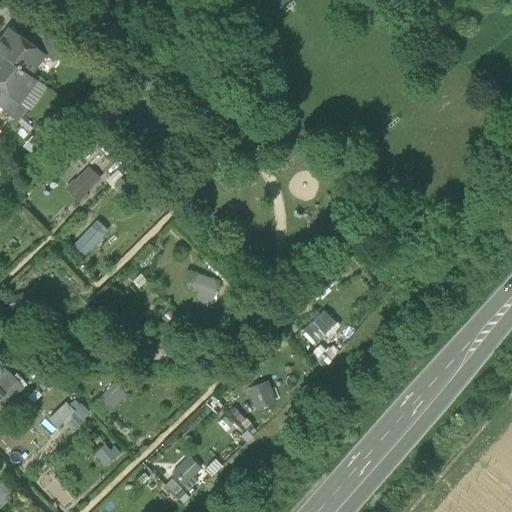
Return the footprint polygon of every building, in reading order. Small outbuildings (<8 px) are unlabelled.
[(9,29),(0,41),(0,54),(28,75),(29,75),(44,54),(31,45),(9,29)] [(44,54),(53,60),(65,42),(41,30),(31,45),(44,54)] [(35,79),(29,75),(28,75),(0,54),(0,89),(2,91),(18,102),(35,79)] [(0,93),(0,107),(17,122),(27,109),(18,102),(2,91),(0,93)] [(65,187),(79,201),(103,178),(89,164),(65,187)] [(85,254),(99,240),(88,229),(74,242),(85,254)] [(191,270),(185,284),(214,297),(220,282),(191,270)] [(302,328),(315,343),(337,324),(324,308),(302,328)] [(0,369),(0,386),(13,400),(26,388),(4,365),(0,369)] [(247,386),(254,410),(276,403),(269,380),(247,386)] [(104,389),(106,403),(123,400),(121,386),(104,389)] [(66,401),(49,418),(57,426),(75,410),(66,401)] [(80,403),(67,419),(77,428),(91,411),(80,403)] [(104,464),(114,458),(107,445),(96,451),(104,464)] [(192,456),(170,468),(183,490),(205,477),(192,456)] [(0,506),(13,492),(0,480),(0,479),(0,506)]
